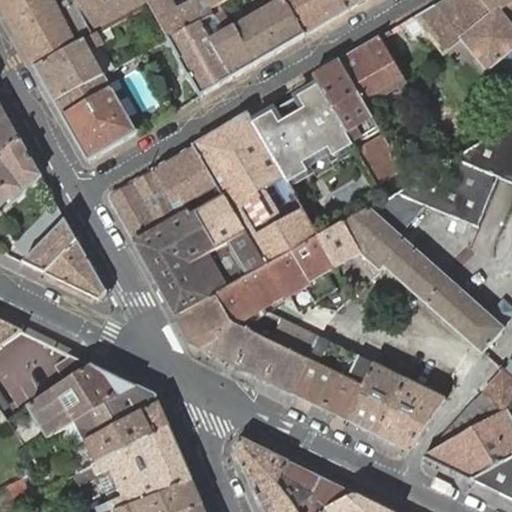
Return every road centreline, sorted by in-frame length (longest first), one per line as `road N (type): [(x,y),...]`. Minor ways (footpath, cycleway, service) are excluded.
road 1 (residential): [(77,190),(408,0)]
road 2 (secondary): [(173,371),(399,483)]
road 3 (residential): [(373,310),(465,384),(399,483)]
road 4 (tertiary): [(173,371),(77,190)]
road 5 (secondary): [(0,285),(173,371)]
road 6 (tertiary): [(77,190),(0,55)]
road 7 (tertiary): [(236,511),(173,371)]
